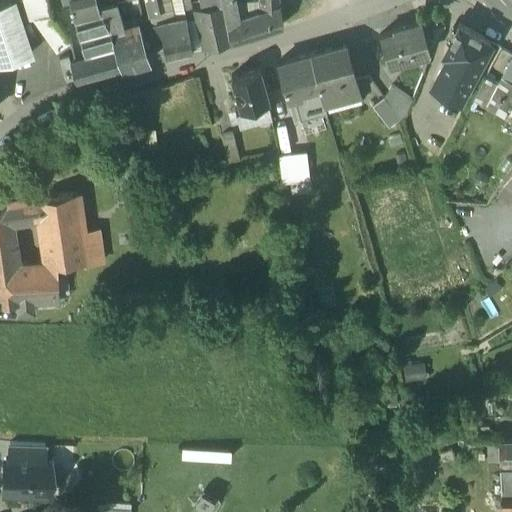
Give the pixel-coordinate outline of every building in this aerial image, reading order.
[(46,0),(50,15),(50,16),(51,16),(72,8),(69,0),(46,0)] [(69,0),(72,8),(86,58),(117,53),(112,37),(102,17),(98,9),(95,0),(69,0)] [(95,0),(98,9),(129,1),(133,0),(95,0)] [(181,0),(144,0),(148,12),(150,19),(159,16),(157,9),(158,9),(155,0),(168,0),(169,2),(181,0)] [(202,0),(204,9),(198,10),(206,49),(230,44),(226,25),(220,0),(202,0)] [(233,0),(220,0),(226,25),(234,22),(233,0)] [(279,0),(258,0),(259,14),(234,22),(226,25),(230,44),(252,38),(283,27),(279,0)] [(0,65),(29,58),(10,2),(0,5),(0,65)] [(111,12),(102,17),(109,31),(119,26),(111,12)] [(50,15),(40,18),(42,24),(41,25),(58,49),(69,41),(69,40),(70,40),(55,20),(53,20),(51,16),(50,16),(50,15)] [(441,16),(422,22),(428,53),(430,49),(444,26),(441,16)] [(186,21),(172,23),(174,33),(162,36),(166,59),(192,52),(186,21)] [(394,32),(380,36),(389,65),(428,53),(422,22),(421,21),(393,30),(394,32)] [(490,41),(459,24),(443,52),(449,55),(433,83),(460,97),(490,41)] [(112,37),(117,53),(121,67),(123,71),(151,63),(140,29),(112,37)] [(329,50),(310,55),(324,105),(360,95),(352,67),(350,67),(344,45),(329,49),(329,50)] [(85,59),(71,63),(77,80),(121,67),(117,53),(86,58),(85,59)] [(310,55),(278,64),(289,102),(295,101),(299,116),(325,109),(324,105),(310,55)] [(511,60),(495,93),(498,94),(511,100),(511,98),(511,60)] [(259,69),(232,78),(242,114),(237,115),(239,121),(270,112),(269,103),(259,69)] [(412,100),(392,86),(384,98),(400,119),(406,113),(412,100)] [(511,100),(498,94),(491,108),(504,114),(507,109),(511,100)] [(384,98),(372,107),(388,128),(400,119),(384,98)] [(232,133),(221,136),(228,163),(239,160),(232,133)] [(307,154),(279,157),(282,185),(310,182),(307,154)] [(511,166),(503,181),(511,186),(511,166)] [(11,230),(9,219),(15,218),(40,215),(45,261),(49,261),(58,263),(87,261),(76,192),(74,193),(74,192),(0,205),(0,247),(13,245),(11,230)] [(13,245),(0,247),(0,284),(15,282),(15,281),(59,278),(58,263),(49,261),(45,261),(16,263),(13,245)] [(15,281),(15,282),(0,284),(0,304),(18,301),(19,311),(35,310),(34,300),(60,298),(59,278),(15,281)] [(495,281),(485,288),(490,295),(500,287),(495,281)] [(406,378),(426,377),(425,366),(406,366),(406,378)] [(511,511),(511,438),(499,439),(501,511),(511,511)] [(45,443),(10,442),(9,458),(45,459),(45,443)] [(9,458),(6,458),(5,492),(48,493),(49,485),(52,482),(54,478),(54,474),(53,470),(49,467),(49,459),(9,458)]
